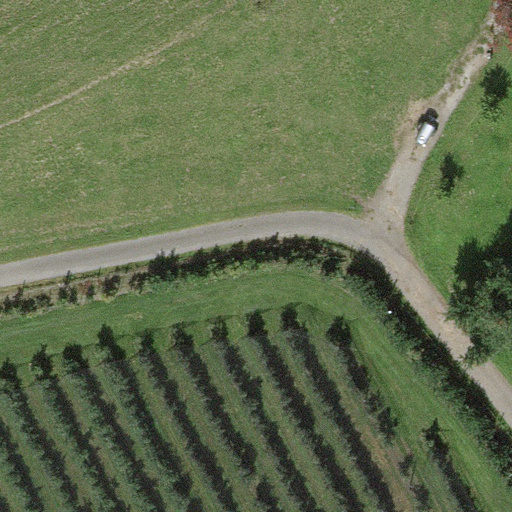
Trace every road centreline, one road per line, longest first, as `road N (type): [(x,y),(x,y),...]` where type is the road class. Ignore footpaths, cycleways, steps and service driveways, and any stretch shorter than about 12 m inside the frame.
road 1 (track): [(511,409),(394,246),(351,230),(282,228),(0,281)]
road 2 (track): [(394,246),(400,200),(511,20)]
